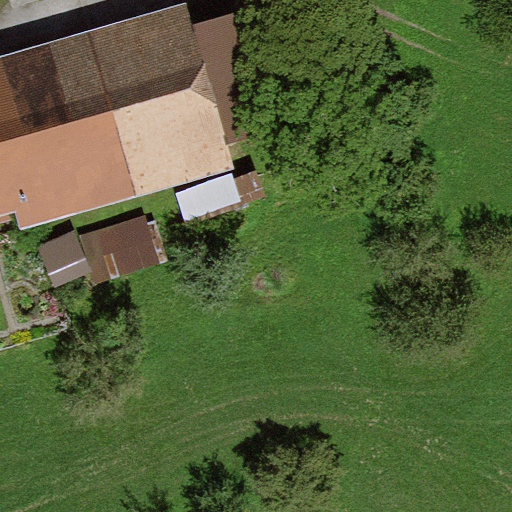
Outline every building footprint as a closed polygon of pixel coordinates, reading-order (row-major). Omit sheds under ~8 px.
[(0,225),(18,221),(24,239),(237,177),(230,155),(195,35),(186,6),(0,59),(0,225)] [(237,23),(195,35),(230,155),(271,144),(237,23)] [(257,175),(179,205),(188,232),(267,202),(257,175)] [(83,236),(98,287),(163,268),(148,217),(83,236)] [(92,277),(74,236),(39,250),(57,292),(92,277)]
